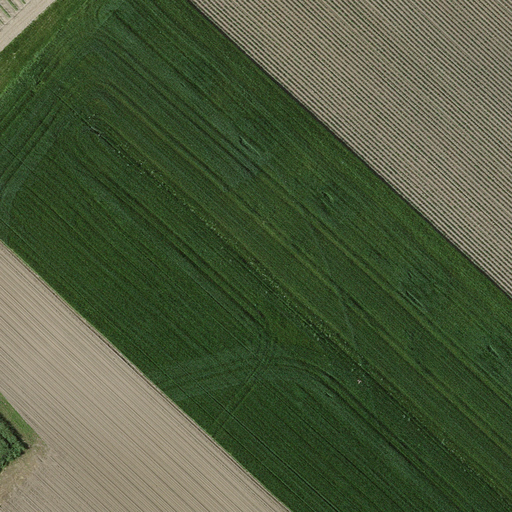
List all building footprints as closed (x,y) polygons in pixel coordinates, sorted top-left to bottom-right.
[(358,16),(342,0),(320,0),(308,12),(335,39),(358,16)] [(441,92),(414,65),(391,88),(417,115),(441,92)] [(511,174),(511,157),(494,139),(470,162),(497,189),(511,174)] [(18,281),(0,297),(0,312),(17,331),(42,308),(18,281)] [(84,393),(109,371),(84,344),(60,366),(84,393)] [(153,458),(177,434),(151,407),(127,431),(153,458)] [(189,489),(211,511),(220,511),(241,493),(214,465),(189,489)]
